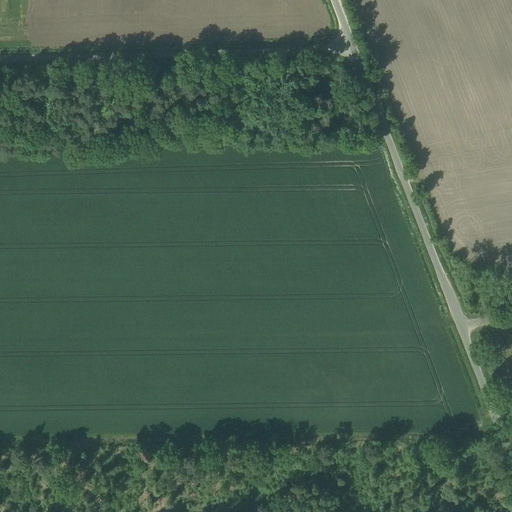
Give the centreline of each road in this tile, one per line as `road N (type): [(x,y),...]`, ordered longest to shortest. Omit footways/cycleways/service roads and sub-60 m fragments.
road 1 (unclassified): [(352,43),(511,453)]
road 2 (unclassified): [(0,53),(352,43)]
